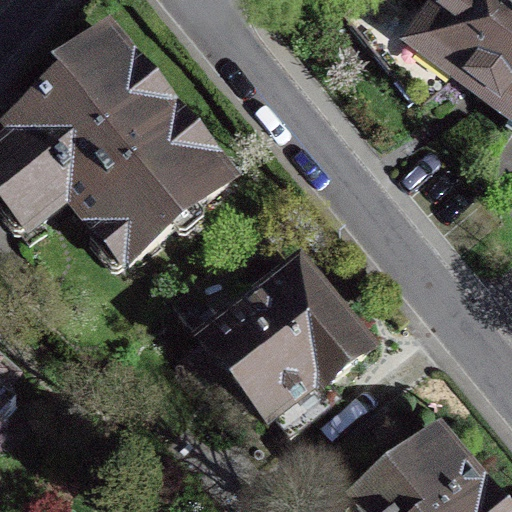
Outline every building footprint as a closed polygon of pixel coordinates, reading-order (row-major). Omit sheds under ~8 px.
[(511,0),(457,0),(438,26),(402,0),(363,0),(344,21),(421,114),(460,81),(472,91),(511,120),(511,0)] [(9,142),(0,148),(0,214),(32,252),(72,218),(119,272),(244,165),(122,22),(59,75),(65,83),(34,109),(3,135),(9,142)] [(266,238),(177,309),(204,343),(293,272),(266,238)] [(204,343),(197,349),(273,445),(382,358),(343,310),(305,262),(293,272),(204,343)] [(0,406),(26,377),(0,354),(0,406)] [(511,511),(511,509),(446,429),(350,507),(354,511),(511,511)]
